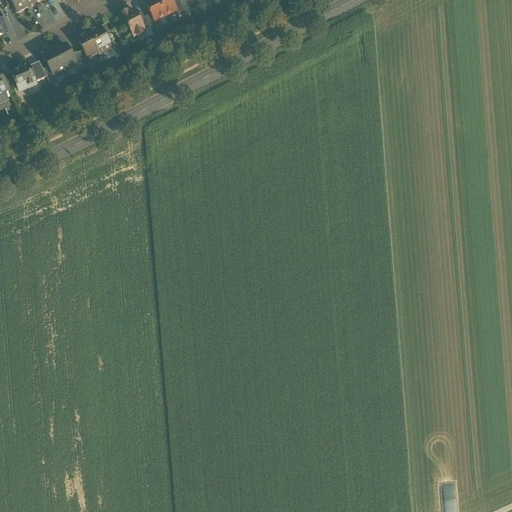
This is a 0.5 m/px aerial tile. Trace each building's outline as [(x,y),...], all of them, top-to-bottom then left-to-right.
[(0,0),(0,3),(1,5),(3,11),(11,6),(7,0),(0,0)] [(16,15),(26,10),(20,0),(7,0),(11,6),(16,15)] [(20,0),(26,10),(35,5),(32,0),(20,0)] [(155,23),(165,18),(155,0),(154,0),(145,5),(150,16),(154,23),(155,23)] [(169,0),(155,0),(165,18),(175,13),(176,12),(172,5),(169,0)] [(180,0),(178,1),(186,15),(189,7),(184,0),(180,0)] [(197,8),(202,0),(194,0),(191,4),(197,8)] [(186,15),(178,1),(172,5),(176,12),(175,13),(179,19),(186,15)] [(230,12),(237,9),(234,3),(227,7),(230,12)] [(121,16),(133,39),(136,37),(137,38),(142,35),(141,34),(144,33),(144,32),(136,16),(133,11),(127,14),(127,13),(121,16)] [(144,32),(149,30),(144,19),(141,14),(136,16),(144,32)] [(150,16),(144,19),(149,30),(151,33),(158,30),(155,23),(154,23),(150,16)] [(99,29),(105,40),(110,37),(105,26),(99,29)] [(99,29),(88,35),(98,55),(99,56),(111,50),(110,50),(107,44),(105,40),(99,29)] [(144,32),(144,33),(148,39),(153,36),(151,33),(149,30),(144,32)] [(98,55),(88,35),(77,40),(83,52),(88,60),(98,55)] [(65,46),(54,52),(64,72),(75,66),(71,57),(65,46)] [(54,77),(64,72),(54,52),(43,58),(48,68),(53,78),(54,77)] [(77,55),(85,70),(91,66),(88,60),(83,52),(77,55)] [(75,66),(79,73),(85,70),(76,54),(71,57),(75,66)] [(28,68),(35,83),(46,79),(39,63),(28,68)] [(10,74),(18,90),(24,88),(24,89),(27,90),(36,86),(35,83),(28,68),(28,66),(10,74)] [(43,71),(51,87),(57,84),(54,77),(53,78),(48,68),(43,71)] [(0,78),(0,85),(4,95),(10,92),(3,77),(0,78)] [(0,112),(10,108),(7,102),(0,105),(0,112)]
